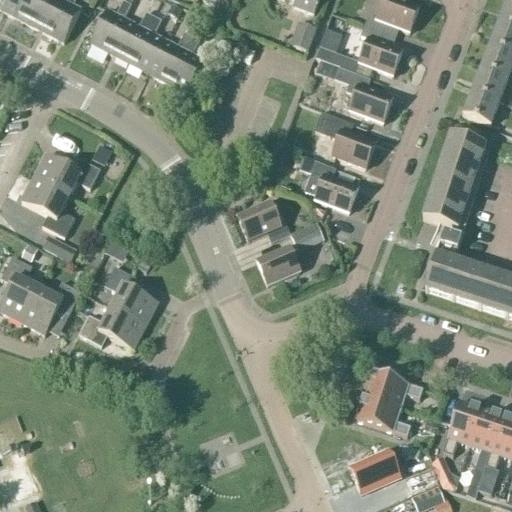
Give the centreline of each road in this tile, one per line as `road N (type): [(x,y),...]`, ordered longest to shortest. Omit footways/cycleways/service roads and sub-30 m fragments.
road 1 (tertiary): [(250,345),(178,179),(144,136),(54,87)]
road 2 (residential): [(346,311),(461,1)]
road 3 (tertiary): [(511,367),(346,311)]
road 4 (unclassified): [(319,499),(250,345)]
